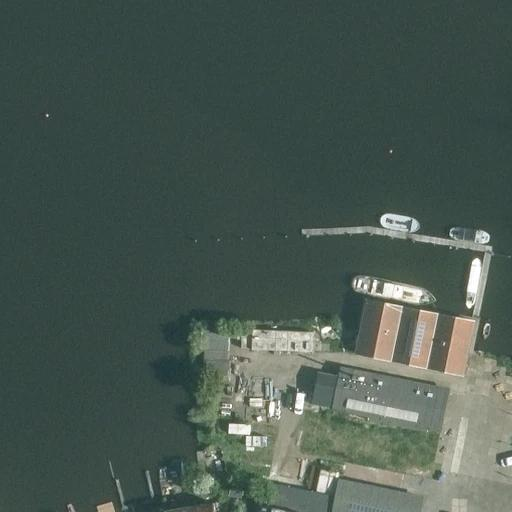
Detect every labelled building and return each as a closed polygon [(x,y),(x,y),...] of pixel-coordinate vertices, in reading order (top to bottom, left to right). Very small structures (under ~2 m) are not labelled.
[(360,333),(356,354),(464,376),(470,346),(474,322),(367,301),(360,333)] [(229,333),(202,332),(201,350),(228,351),(229,333)] [(233,334),(233,350),(252,351),(252,352),(311,354),(312,335),(253,332),(252,335),(233,334)] [(318,373),(312,405),(331,409),(331,411),(439,433),(448,391),(340,369),(338,377),(318,373)] [(330,491),(335,473),(325,470),(320,488),(330,491)] [(333,505),(331,511),(419,511),(423,497),(339,479),(335,498),(333,505)] [(335,498),(265,485),(261,506),(273,509),(288,511),(331,511),(333,505),(335,498)] [(232,490),(230,497),(242,499),(243,491),(237,490),(232,490)] [(165,511),(215,511),(214,503),(165,511)]
